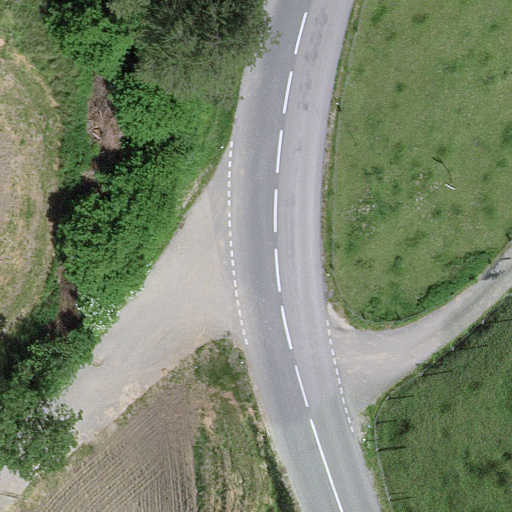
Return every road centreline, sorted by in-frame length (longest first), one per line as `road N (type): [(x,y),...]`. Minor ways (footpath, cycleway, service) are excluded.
road 1 (secondary): [(342,511),(285,324),(276,262),(286,95),(309,0)]
road 2 (track): [(0,494),(25,454),(109,366),(187,309),(276,262)]
road 3 (track): [(303,392),(440,320),(511,267)]
